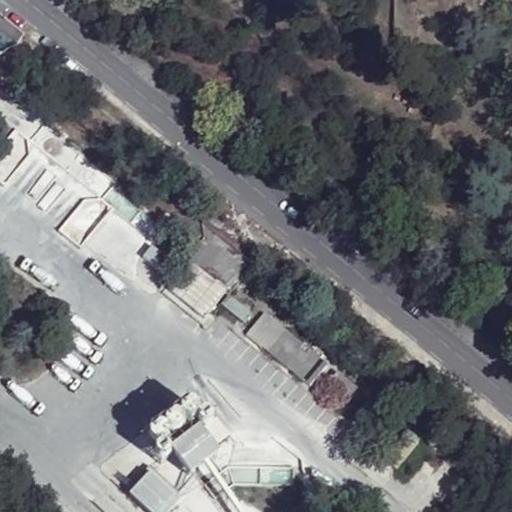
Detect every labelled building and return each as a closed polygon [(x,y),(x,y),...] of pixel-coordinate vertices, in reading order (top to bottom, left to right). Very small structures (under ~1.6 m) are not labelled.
[(0,179),(3,182),(33,144),(13,129),(0,145),(0,179)] [(194,266),(170,293),(198,319),(222,292),(194,266)] [(267,318),(250,339),(313,390),(330,370),(267,318)] [(340,376),(332,386),(352,403),(359,392),(340,376)] [(372,402),(357,421),(370,432),(385,414),(372,402)] [(181,423),(184,427),(190,430),(196,428),(200,423),(200,417),(196,412),(191,410),(185,412),(182,417),(181,423)] [(206,422),(202,423),(199,428),(201,432),(205,435),(210,433),(212,429),(211,424),(206,422)] [(181,423),(166,435),(168,439),(184,427),(181,423)] [(168,439),(166,435),(164,434),(158,433),(152,435),(149,440),(149,447),(153,452),(160,453),(165,451),(169,446),(168,439)] [(202,474),(208,470),(219,461),(199,434),(170,457),(190,483),(202,474)] [(156,462),(159,466),(160,466),(166,466),(169,463),(170,462),(170,457),(166,453),(161,453),(157,456),(156,462)] [(163,511),(177,496),(146,468),(123,494),(143,511),(163,511)] [(238,511),(208,470),(202,474),(229,511),(238,511)]
